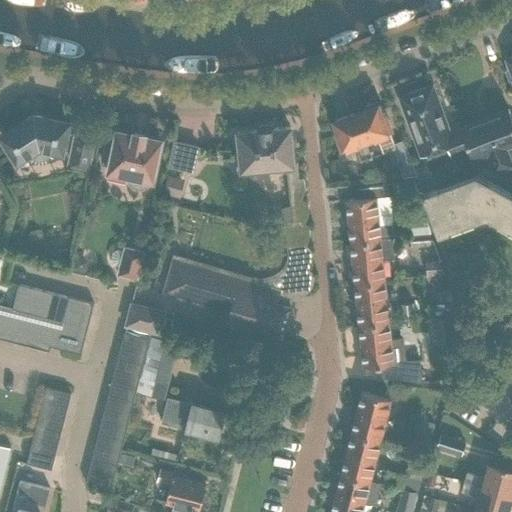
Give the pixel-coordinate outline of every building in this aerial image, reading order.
[(468,151),(460,128),(449,132),(432,85),(399,98),(421,157),(447,147),(451,157),(468,151)] [(356,114),(372,158),(393,150),(400,169),(413,165),(404,140),(394,144),(390,133),(392,133),(386,117),(381,118),(377,106),(356,114)] [(511,120),(508,110),(460,128),(468,151),(471,159),(486,154),(493,173),(511,166),(511,163),(506,147),(511,144),(511,120)] [(361,162),(372,158),(356,114),(334,121),(339,134),(335,135),(341,152),(355,147),(360,160),(361,162)] [(66,132),(68,124),(38,117),(31,118),(2,137),(17,161),(27,155),(31,162),(39,165),(47,163),(53,158),(54,150),(62,152),(62,150),(71,152),(69,160),(89,165),(95,138),(75,133),(75,134),(66,132)] [(250,169),(281,166),(281,168),(281,169),(282,170),(283,171),(284,172),(285,172),(286,172),(288,172),(293,223),(275,225),(276,234),(280,236),(283,239),(286,243),(288,248),(289,252),(288,257),(287,261),(294,264),(281,289),(172,257),(162,294),(230,314),(228,322),(282,337),(290,308),(287,307),(291,293),(294,294),(297,295),(299,295),(302,294),(303,294),(305,293),(307,292),(309,290),(311,288),(312,287),(313,285),(313,283),(314,281),(314,279),(314,277),(313,275),(313,274),(312,272),(312,273),(308,270),(309,268),(310,265),(311,263),(312,261),(312,260),(312,257),(312,255),(311,253),(311,251),(310,249),(309,249),(306,246),(306,245),(308,243),(309,240),(309,239),(309,237),(310,234),(310,232),(309,230),(309,228),(307,225),(307,226),(303,223),(304,221),(305,219),(306,216),(307,214),(307,212),(307,210),(307,209),(307,207),(306,205),(306,203),(305,201),(305,202),(301,199),(302,197),(303,195),(304,194),(304,192),(305,190),(305,187),(305,186),(305,185),(304,183),(304,181),(303,179),(303,178),(302,178),(302,179),(299,179),(297,163),(296,163),(296,164),(293,164),(292,146),(291,145),(290,140),(291,139),(290,128),(272,130),(272,125),(257,127),(257,131),(237,133),(241,170),(243,170),(242,166),(250,165),(250,169)] [(132,136),(127,135),(116,133),(114,145),(106,144),(102,162),(110,164),(108,172),(129,176),(128,178),(129,180),(129,181),(130,184),(131,185),(133,187),(134,188),(136,188),(137,189),(140,189),(141,189),(144,188),(145,188),(146,187),(147,186),(148,185),(149,184),(149,182),(150,181),(150,180),(153,181),(161,142),(145,139),(146,134),(133,132),(132,136)] [(167,167),(193,173),(199,147),(173,141),(167,167)] [(413,165),(400,169),(404,177),(416,176),(414,170),(415,170),(413,165)] [(423,194),(438,188),(431,171),(430,172),(427,165),(415,170),(414,170),(416,176),(416,177),(417,177),(423,194)] [(438,188),(423,194),(438,234),(486,216),(511,230),(511,372),(504,385),(511,389),(511,193),(476,174),(472,175),(438,188)] [(185,180),(168,176),(164,194),(180,198),(185,180)] [(358,199),(346,200),(350,242),(381,239),(393,238),(392,224),(379,225),(376,197),(388,196),(387,183),(357,186),(358,199)] [(426,217),(407,219),(408,235),(411,235),(430,234),(431,234),(426,217)] [(431,246),(430,234),(411,235),(412,248),(431,246)] [(381,239),(350,242),(355,283),(385,280),(383,260),(395,259),(393,238),(381,239)] [(144,253),(127,248),(125,248),(118,275),(137,280),(144,253)] [(89,260),(77,258),(74,270),(86,273),(89,260)] [(425,263),(426,276),(442,275),(441,262),(425,263)] [(449,288),(444,275),(432,280),(437,292),(449,288)] [(385,280),(355,283),(357,304),(359,325),(389,322),(385,280)] [(50,347),(56,348),(59,335),(63,323),(66,310),(69,297),(19,284),(12,309),(0,305),(0,339),(49,352),(50,347)] [(66,310),(91,317),(94,304),(69,297),(66,310)] [(149,339),(149,336),(150,332),(159,334),(163,317),(131,309),(132,304),(131,304),(126,326),(127,326),(125,333),(149,339)] [(401,315),(414,314),(414,304),(400,305),(401,315)] [(63,323),(88,329),(91,317),(66,310),(63,323)] [(423,383),(445,386),(453,348),(455,347),(452,318),(434,319),(437,349),(443,348),(436,373),(424,370),(423,383)] [(389,322),(359,325),(363,367),(383,364),(384,378),(421,381),(419,362),(403,362),(401,339),(391,340),(389,322)] [(59,335),(84,342),(88,329),(63,323),(59,335)] [(149,339),(125,333),(124,332),(121,345),(145,352),(149,339)] [(84,342),(59,335),(56,348),(81,355),(84,342)] [(142,364),(140,375),(136,390),(135,392),(165,400),(180,343),(176,342),(149,336),(149,339),(145,352),(142,364)] [(142,364),(145,352),(121,345),(117,358),(142,364)] [(140,375),(142,364),(117,358),(115,368),(140,375)] [(136,390),(140,375),(115,368),(111,383),(136,390)] [(133,402),(135,392),(136,390),(111,383),(108,396),(133,402)] [(46,387),(43,400),(67,407),(71,394),(46,387)] [(356,412),(386,420),(391,399),(362,392),(356,412)] [(130,415),(133,402),(108,396),(105,408),(130,415)] [(218,437),(225,412),(168,398),(162,423),(218,437)] [(67,407),(43,400),(39,413),(64,419),(67,407)] [(126,427),(130,415),(105,408),(101,421),(126,427)] [(351,432),(380,440),(386,420),(356,412),(351,432)] [(64,419),(39,413),(36,425),(61,432),(64,419)] [(421,420),(419,428),(432,431),(434,424),(421,420)] [(123,440),(126,427),(101,421),(98,433),(123,440)] [(61,432),(36,425),(33,438),(58,444),(61,432)] [(432,431),(419,428),(416,437),(430,441),(432,431)] [(341,473),(370,480),(380,440),(351,432),(341,473)] [(120,453),(120,452),(123,440),(98,433),(95,446),(120,453)] [(468,441),(442,433),(437,448),(462,456),(468,441)] [(58,444),(33,438),(30,450),(55,457),(58,444)] [(0,486),(10,446),(0,443),(0,486)] [(117,465),(117,462),(120,453),(95,446),(92,459),(117,465)] [(151,454),(175,461),(177,455),(152,449),(151,454)] [(55,457),(30,450),(26,463),(51,470),(55,457)] [(120,452),(120,453),(117,462),(133,466),(135,457),(120,452)] [(113,478),(117,465),(92,459),(88,471),(113,478)] [(410,461),(406,478),(419,481),(424,464),(410,461)] [(467,472),(465,482),(511,494),(511,469),(489,463),(484,478),(476,476),(477,474),(467,472)] [(199,511),(206,484),(177,477),(178,473),(161,469),(158,482),(171,485),(167,503),(199,511)] [(110,490),(113,478),(88,471),(85,484),(110,490)] [(330,511),(362,511),(365,502),(375,505),(381,483),(370,481),(370,480),(341,473),(330,511)] [(437,476),(429,473),(426,485),(434,488),(437,476)] [(44,511),(50,488),(20,481),(14,508),(19,509),(18,511),(44,511)] [(508,511),(511,497),(511,494),(465,482),(462,491),(471,494),(472,492),(480,495),(476,509),(484,511),(508,511)] [(412,511),(417,493),(402,489),(397,510),(406,511),(412,511)] [(132,511),(134,504),(110,497),(106,511),(109,511),(132,511)] [(436,511),(440,500),(430,498),(427,510),(432,511),(436,511)]
